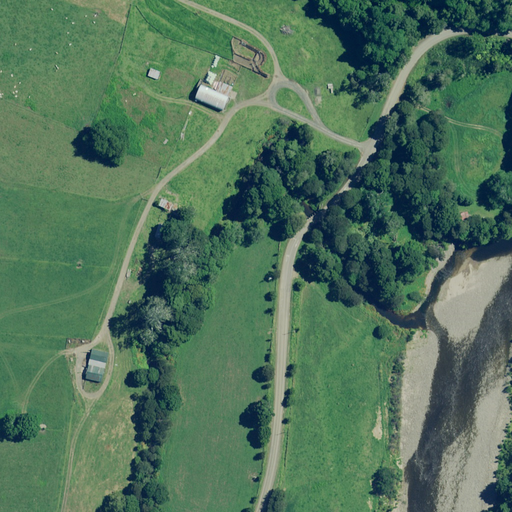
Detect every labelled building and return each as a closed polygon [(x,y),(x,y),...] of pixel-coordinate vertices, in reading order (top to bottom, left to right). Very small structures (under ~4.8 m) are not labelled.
[(157,24),(147,22),(144,33),(155,36),(157,24)] [(160,72),(150,69),(147,76),(157,80),(160,72)] [(228,97),(232,87),(219,82),(215,91),(200,85),(195,99),(222,111),(228,97)] [(172,204),(161,199),(158,206),(169,211),(172,204)] [(154,237),(162,239),(165,229),(166,225),(159,223),(154,237)] [(109,353),(92,349),(85,378),(102,382),(109,353)]
